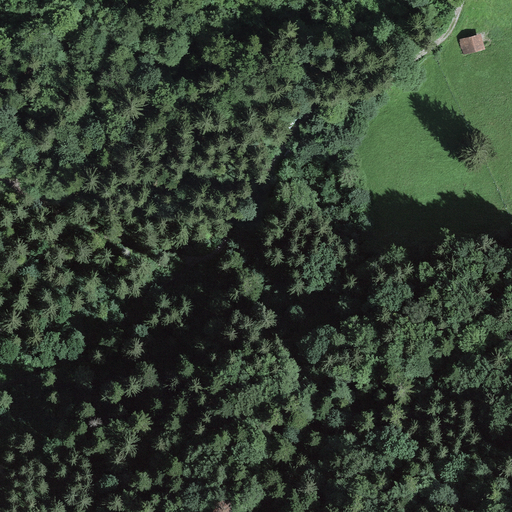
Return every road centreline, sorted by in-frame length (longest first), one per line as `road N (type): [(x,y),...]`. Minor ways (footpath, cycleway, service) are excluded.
road 1 (track): [(459,0),(436,43),(372,87),(307,112),(203,259),(48,366),(0,385)]
road 2 (track): [(203,259),(108,239),(0,180)]
